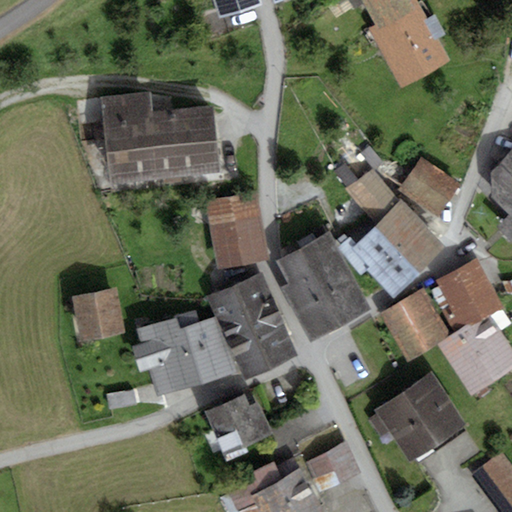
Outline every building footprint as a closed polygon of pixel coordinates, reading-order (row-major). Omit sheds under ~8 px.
[(213,0),(217,11),(253,0),(213,0)] [(405,0),(358,0),(373,28),(410,9),(405,0)] [(413,10),(366,33),(392,86),(441,63),(430,42),(439,38),(430,18),(419,23),(413,10)] [(145,95),(94,99),(100,181),(207,173),(202,110),(147,115),(145,95)] [(511,156),(495,174),(495,197),(511,212),(511,215),(501,227),(511,238),(511,156)] [(459,182),(422,157),(401,188),(438,213),(459,182)] [(394,190),(370,163),(344,187),(369,213),(394,190)] [(258,191),(206,201),(219,264),(270,254),(258,191)] [(445,239),(401,196),(370,225),(357,238),(352,235),(345,240),(361,269),(368,265),(394,292),(445,239)] [(332,238),(280,264),(315,333),(367,307),(332,238)] [(474,264),(433,283),(455,330),(496,310),(474,264)] [(263,270),(210,295),(246,372),(299,348),(263,270)] [(111,292),(62,298),(67,342),(116,336),(111,292)] [(419,297),(376,320),(400,364),(443,341),(419,297)] [(197,308),(135,327),(139,341),(130,344),(138,368),(149,365),(155,387),(230,365),(214,313),(200,318),(197,308)] [(511,365),(484,319),(435,349),(463,397),(511,367),(511,365)] [(426,376),(369,413),(373,419),(363,426),(373,442),(382,436),(399,462),(458,423),(426,376)] [(239,398),(200,412),(214,450),(261,433),(251,406),(243,409),(239,398)] [(341,449),(303,467),(316,494),(354,475),(341,449)] [(251,488),(228,498),(233,511),(236,511),(257,504),(260,511),(317,511),(295,457),(247,477),(251,488)] [(511,511),(511,472),(502,457),(471,476),(493,511),(511,511)]
